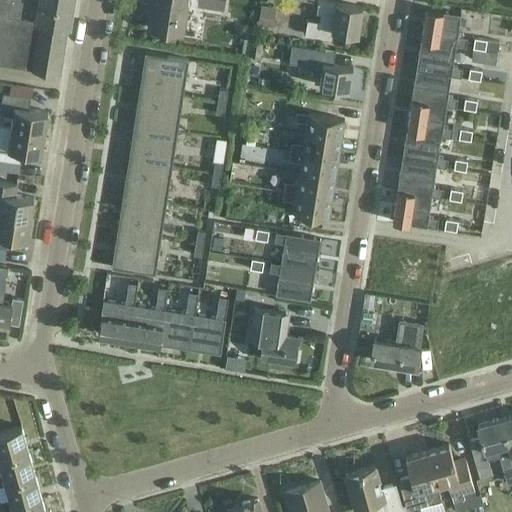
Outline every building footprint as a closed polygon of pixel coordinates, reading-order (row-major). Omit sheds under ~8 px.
[(0,0),(0,11),(67,22),(70,0),(0,0)] [(152,0),(148,27),(182,32),(186,3),(196,5),(223,9),(223,0),(152,0)] [(363,6),(323,0),(319,0),(318,12),(320,12),(319,20),(308,19),(305,33),(331,37),(332,29),(358,34),(363,6)] [(259,8),(257,24),(267,26),(270,10),(259,8)] [(465,46),(467,37),(456,35),(460,13),(426,8),(421,39),(455,44),(465,46)] [(0,62),(59,72),(67,22),(0,11),(0,62)] [(245,29),(241,54),(249,55),(251,40),(253,30),(245,29)] [(484,49),(486,39),(474,37),(472,47),(484,49)] [(460,76),(462,67),(452,65),(455,44),(421,39),(416,69),(450,74),(460,76)] [(486,39),(484,49),(498,51),(499,41),(486,39)] [(251,40),(249,55),(259,57),(261,41),(251,40)] [(354,65),(323,60),(325,50),(292,45),(290,61),(300,63),(299,66),(312,68),(311,73),(321,75),(319,84),(350,89),(354,65)] [(182,95),(188,58),(166,55),(167,55),(144,51),(141,73),(142,73),(139,88),(182,95)] [(480,79),(481,69),(469,67),(468,77),(480,79)] [(455,106),(457,97),(447,95),(450,74),(416,69),(411,99),(445,104),(455,106)] [(481,87),(507,89),(508,78),(482,76),(481,87)] [(177,130),(182,95),(139,88),(137,103),(136,103),(133,123),(177,130)] [(225,102),(227,89),(219,88),(217,100),(225,102)] [(0,113),(13,116),(11,127),(44,132),(47,111),(28,108),(30,97),(2,92),(0,106),(0,113)] [(475,109),(476,99),(464,97),(463,107),(475,109)] [(451,136),(452,127),(442,125),(445,104),(411,99),(406,129),(441,135),(451,136)] [(223,114),(225,102),(217,100),(215,112),(223,114)] [(307,122),(305,134),(342,140),(345,119),(296,112),(295,120),(307,122)] [(171,166),(177,130),(133,123),(130,144),(131,144),(128,159),(171,166)] [(40,153),(44,132),(11,127),(11,128),(0,126),(0,158),(20,161),(21,150),(40,153)] [(491,137),(511,137),(511,127),(491,126),(491,137)] [(470,139),(472,129),(460,127),(458,137),(470,139)] [(446,166),(447,157),(437,156),(441,135),(406,129),(402,160),(436,165),(446,166)] [(338,159),(342,140),(305,134),(304,143),(291,141),(290,151),(338,159)] [(215,139),(212,160),(214,160),(222,161),(225,140),(215,139)] [(335,178),(338,159),(290,151),(288,159),(301,161),(299,172),(335,178)] [(0,158),(0,168),(18,171),(20,161),(0,158)] [(237,158),(236,173),(247,174),(249,159),(237,158)] [(465,170),(467,159),(455,158),(453,168),(465,170)] [(166,201),(171,166),(128,159),(126,174),(125,174),(122,194),(166,201)] [(220,173),(222,161),(214,160),(212,172),(220,173)] [(441,197),(442,187),(432,186),(436,165),(402,160),(397,190),(431,195),(441,197)] [(218,185),(220,173),(212,172),(210,184),(218,185)] [(332,197),(335,178),(299,172),(297,183),(285,181),(284,190),(332,197)] [(16,183),(0,180),(0,212),(30,218),(33,197),(14,194),(16,183)] [(460,200),(462,189),(450,187),(448,198),(460,200)] [(329,218),(332,197),(284,190),(282,199),(294,201),(293,212),(329,218)] [(436,227),(438,217),(428,216),(431,195),(397,190),(392,220),(426,226),(426,225),(436,227)] [(160,236),(166,201),(122,194),(119,215),(120,215),(117,229),(160,236)] [(0,258),(4,259),(6,247),(8,236),(27,239),(30,218),(0,212),(0,258)] [(456,230),(457,220),(445,218),(444,228),(456,230)] [(266,240),(268,229),(256,227),(254,237),(266,240)] [(154,273),(160,236),(117,229),(115,244),(114,244),(111,266),(133,270),(133,269),(154,273)] [(203,243),(205,231),(197,230),(195,242),(203,243)] [(275,231),(274,240),(284,242),(280,262),(314,268),(319,238),(285,232),(275,231)] [(223,240),(212,238),(210,249),(221,251),(223,240)] [(201,255),(203,243),(195,242),(193,254),(201,255)] [(433,270),(436,249),(418,247),(415,268),(433,270)] [(261,270),(263,259),(251,257),(249,268),(261,270)] [(270,261),(269,270),(279,272),(275,293),(309,299),(314,268),(280,262),(270,261)] [(508,265),(500,267),(503,278),(511,276),(508,265)] [(500,267),(492,269),(496,280),(503,278),(500,267)] [(459,278),(451,280),(454,292),(462,290),(459,278)] [(451,280),(443,282),(446,294),(454,292),(451,280)] [(134,303),(137,282),(128,281),(124,302),(103,298),(97,333),(128,337),(134,303)] [(164,308),(167,287),(158,286),(154,307),(134,303),(128,337),(158,342),(164,308)] [(245,290),(237,289),(236,297),(244,298),(245,290)] [(194,313),(197,292),(188,290),(185,311),(164,308),(158,342),(189,347),(194,313)] [(499,314),(488,317),(498,351),(511,346),(511,309),(507,293),(494,296),(499,314)] [(224,318),(227,296),(218,295),(215,316),(194,313),(189,347),(220,352),(225,318),(224,318)] [(18,323),(22,298),(12,297),(11,302),(0,300),(0,331),(7,332),(8,321),(18,323)] [(472,302),(459,306),(473,358),(498,351),(488,317),(477,320),(472,302)] [(262,340),(259,358),(293,363),(297,336),(280,334),(281,327),(282,327),(285,311),(254,306),(252,323),(250,338),(262,340)] [(450,328),(438,331),(448,365),(473,358),(459,306),(445,310),(450,328)] [(363,311),(361,321),(371,323),(372,312),(363,311)] [(373,338),(370,359),(416,367),(419,345),(423,322),(398,318),(395,341),(373,338)] [(226,354),(224,366),(243,370),(246,357),(226,354)] [(68,377),(67,397),(91,398),(92,379),(68,377)] [(511,413),(501,417),(511,453),(511,455),(511,413)] [(480,435),(469,438),(480,477),(491,474),(487,458),(499,455),(502,468),(511,465),(511,455),(511,453),(501,417),(476,424),(480,435)] [(0,431),(0,458),(27,451),(20,426),(0,431)] [(153,441),(155,451),(175,448),(173,438),(153,441)] [(474,494),(465,459),(454,462),(448,444),(428,449),(437,482),(446,480),(452,500),(474,494)] [(410,474),(398,478),(406,509),(420,505),(421,511),(443,511),(444,511),(441,499),(436,483),(437,482),(428,449),(405,456),(410,474)] [(33,475),(27,451),(0,458),(0,467),(4,483),(33,475)] [(372,511),(402,511),(394,481),(381,485),(375,464),(345,473),(354,507),(370,503),(372,511)] [(40,498),(33,475),(4,483),(11,506),(40,498)] [(290,511),(328,511),(319,480),(284,490),(290,511)] [(43,511),(40,498),(11,506),(12,511),(43,511)] [(260,511),(256,498),(227,506),(228,511),(260,511)]
